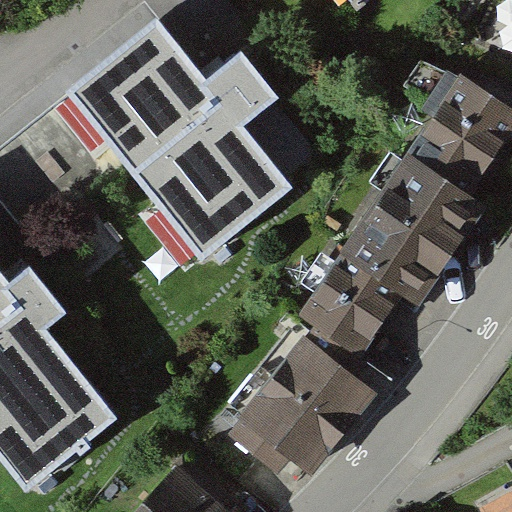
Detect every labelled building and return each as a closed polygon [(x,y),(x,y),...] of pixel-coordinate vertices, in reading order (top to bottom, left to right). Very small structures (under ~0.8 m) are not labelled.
[(351,0),(359,9),(369,0),(351,0)] [(191,21),(103,89),(236,259),(324,190),(275,127),(299,108),(262,62),(238,81),(191,21)] [(511,113),(463,80),(409,158),(465,196),(511,127),(511,113)] [(0,188),(32,231),(122,163),(69,93),(0,145),(0,188)] [(409,158),(346,250),(402,289),(412,273),(427,284),(480,207),(465,196),(409,158)] [(0,229),(0,408),(62,486),(151,416),(82,329),(105,311),(71,267),(45,287),(0,229)] [(402,289),(346,250),(303,312),(359,351),(402,289)] [(363,363),(318,327),(233,430),(279,466),(290,452),(310,469),(370,392),(351,377),(363,363)] [(224,511),(233,503),(184,459),(137,511),(224,511)] [(511,511),(511,494),(490,507),(492,511),(511,511)]
